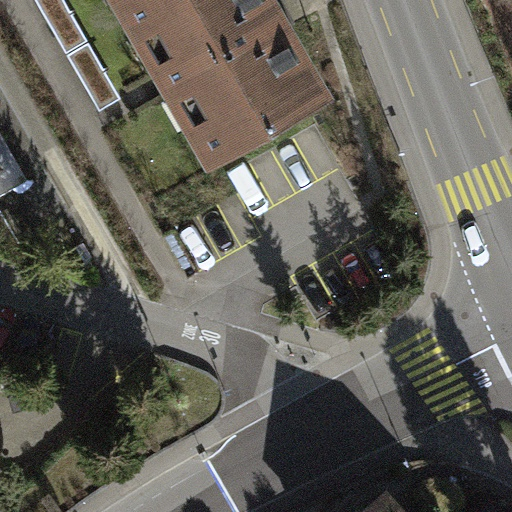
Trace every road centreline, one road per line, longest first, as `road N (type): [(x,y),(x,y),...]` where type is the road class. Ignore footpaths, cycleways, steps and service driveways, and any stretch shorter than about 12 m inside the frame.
road 1 (residential): [(294,443),(260,383),(231,355),(0,281)]
road 2 (tertiary): [(406,0),(477,188),(511,256)]
road 3 (residential): [(511,341),(294,443)]
road 4 (residential): [(294,443),(172,511)]
